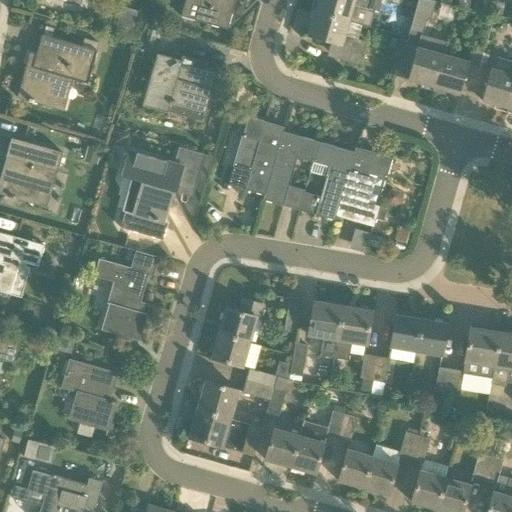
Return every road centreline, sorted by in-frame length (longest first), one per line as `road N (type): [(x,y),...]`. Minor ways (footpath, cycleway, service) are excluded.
road 1 (residential): [(304,511),(164,470),(153,453),(150,431),(197,266),(232,246),(394,274),(411,268)]
road 2 (residential): [(458,140),(280,87),(265,74),(261,52),(275,0)]
road 3 (residential): [(411,268),(424,255),(458,140)]
